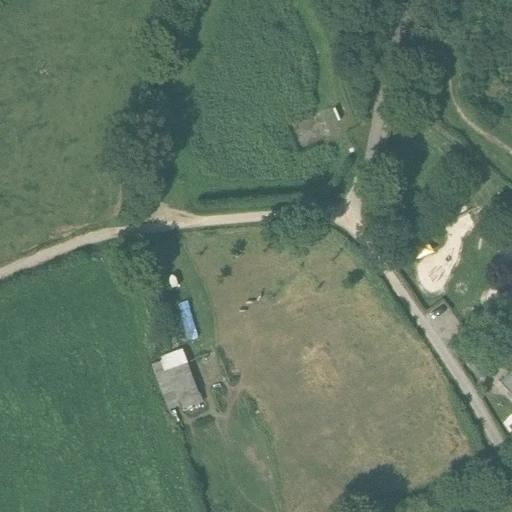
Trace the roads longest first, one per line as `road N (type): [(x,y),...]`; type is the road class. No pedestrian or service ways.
road 1 (track): [(0,274),(123,228),(349,216)]
road 2 (residential): [(511,471),(452,361),(349,216)]
